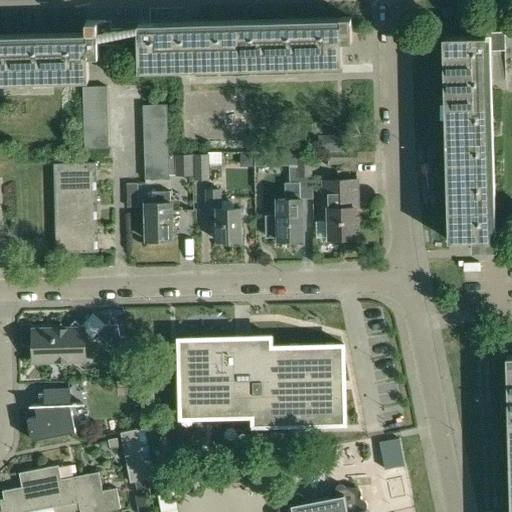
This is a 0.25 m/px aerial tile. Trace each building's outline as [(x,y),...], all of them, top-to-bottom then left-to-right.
[(139,29),(137,29),(138,44),(138,72),(341,66),(341,43),(351,42),(351,18),(339,18),(339,24),(139,29)] [(0,83),(45,82),(88,81),(87,58),(98,58),(98,49),(98,45),(138,44),(137,29),(115,30),(112,30),(111,21),(85,21),(86,33),(86,39),(0,41),(0,83)] [(485,37),(442,38),(448,240),(471,240),(472,251),(496,250),(496,239),(490,239),(485,50),(505,50),(504,28),(485,28),(485,37)] [(82,88),(83,100),(106,99),(106,87),(82,88)] [(107,111),(106,99),(83,100),(83,112),(107,111)] [(143,106),(143,118),(167,117),(166,106),(143,106)] [(107,123),(107,111),(83,112),(83,124),(107,123)] [(143,118),(143,130),(167,129),(167,117),(143,118)] [(107,135),(107,123),(83,124),(83,136),(107,135)] [(167,129),(143,130),(144,142),(168,141),(167,129)] [(108,149),(107,135),(83,136),(84,149),(108,149)] [(343,136),(318,136),(318,150),(343,149),(343,136)] [(144,142),(144,154),(168,153),(168,141),(144,142)] [(296,151),(297,177),(312,176),(312,150),(296,151)] [(254,152),(254,166),(269,166),(269,152),(254,152)] [(355,152),(328,152),(328,164),(356,163),(355,152)] [(144,154),(144,166),(168,165),(168,153),(144,154)] [(194,153),(194,179),(210,179),(211,153),(194,153)] [(191,155),(177,156),(178,180),(192,180),(191,155)] [(54,194),(96,193),(95,163),(53,164),(54,194)] [(169,179),(168,165),(144,166),(145,180),(169,179)] [(357,180),(323,181),(323,194),(327,194),(329,239),(355,238),(354,194),(357,194),(357,180)] [(285,200),(277,200),(277,216),(265,217),(266,234),(266,238),(278,237),(278,240),(302,240),(301,199),(299,199),(299,183),(284,184),(285,200)] [(220,191),(205,191),(206,212),(216,214),(217,242),(241,241),(240,209),(220,209),(220,191)] [(54,194),(55,224),(97,223),(96,193),(54,194)] [(153,195),(154,203),(145,204),(146,241),(153,240),(153,244),(165,243),(165,240),(172,240),(171,203),(170,194),(153,195)] [(98,253),(97,223),(55,224),(56,254),(98,253)] [(55,330),(34,330),(34,346),(37,346),(37,362),(55,362),(61,368),(66,363),(85,362),(84,344),(91,337),(80,327),(74,321),(67,330),(61,324),(55,330)] [(105,325),(97,334),(114,352),(122,351),(117,325),(105,325)] [(271,336),(179,338),(180,409),(180,417),(216,416),(253,415),(253,425),(345,423),(343,344),(271,346),(271,336)] [(36,418),(27,419),(31,441),(75,432),(70,406),(81,405),(81,404),(70,404),(70,390),(44,391),(44,405),(33,405),(33,407),(34,407),(36,418)] [(137,430),(121,433),(130,483),(147,479),(137,430)] [(400,438),(380,442),(385,469),(405,465),(400,438)] [(117,439),(108,441),(109,448),(118,447),(117,439)] [(240,459),(239,444),(224,444),(224,460),(240,459)] [(22,488),(51,511),(67,511),(61,480),(58,466),(19,474),(22,488)] [(98,473),(61,480),(67,511),(68,511),(80,510),(78,497),(102,492),(98,473)] [(354,511),(355,511),(357,511),(358,511),(361,511),(362,511),(363,511),(364,510),(365,509),(366,508),(366,507),(366,506),(366,505),(366,503),(365,502),(364,501),(362,499),(361,498),(360,497),(360,496),(360,494),(360,493),(360,492),(360,490),(359,489),(358,488),(357,488),(356,488),(354,488),(353,488),(352,489),(350,489),(349,489),(347,489),(346,488),(345,487),(344,486),(343,486),(342,485),(341,485),(339,485),(338,485),(337,486),(336,487),(335,488),(334,489),(334,491),(334,492),(334,494),(334,495),(335,496),(303,502),(303,501),(303,500),(303,498),(302,497),(302,496),(301,495),(300,495),(298,494),(297,494),(296,494),(294,495),(293,496),(293,497),(292,497),(291,498),(290,498),(289,499),(288,498),(287,498),(286,497),(284,497),(283,497),(282,497),(281,498),(280,499),(279,500),(279,501),(279,503),(279,504),(279,506),(279,507),(279,509),(278,510),(277,511),(276,511),(354,511)] [(2,491),(4,500),(17,511),(51,511),(22,488),(2,491)] [(78,497),(80,510),(80,511),(105,511),(120,509),(116,489),(102,492),(78,497)] [(157,492),(160,508),(177,505),(174,489),(157,492)] [(0,511),(17,511),(4,500),(0,500),(0,511)]
